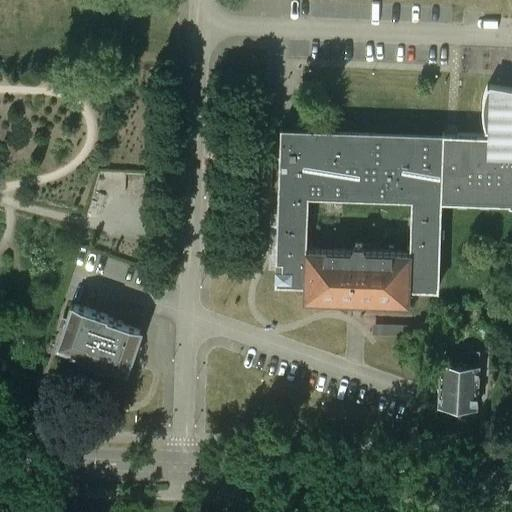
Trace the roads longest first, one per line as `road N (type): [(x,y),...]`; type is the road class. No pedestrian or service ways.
road 1 (unclassified): [(199,35),(511,47)]
road 2 (unclassified): [(186,316),(199,35)]
road 3 (unclassified): [(234,500),(511,509)]
road 4 (unclassified): [(241,475),(511,483)]
road 5 (unclassified): [(408,392),(186,316)]
road 6 (unclassified): [(0,465),(175,471)]
road 7 (unclassified): [(175,471),(186,316)]
